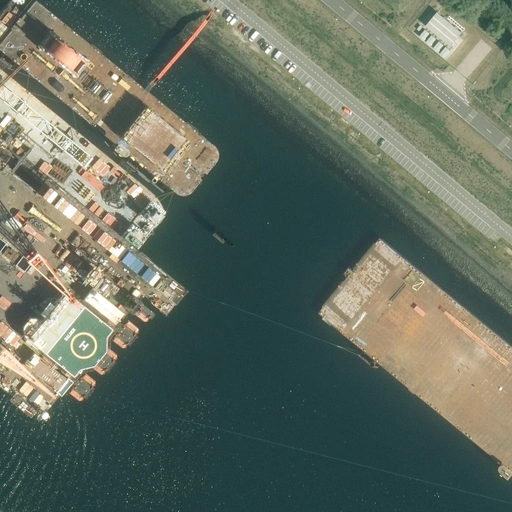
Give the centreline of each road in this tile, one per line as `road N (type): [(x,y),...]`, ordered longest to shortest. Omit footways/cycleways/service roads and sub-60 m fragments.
road 1 (unknown): [(232,0),(511,235)]
road 2 (tertiary): [(511,151),(330,0)]
